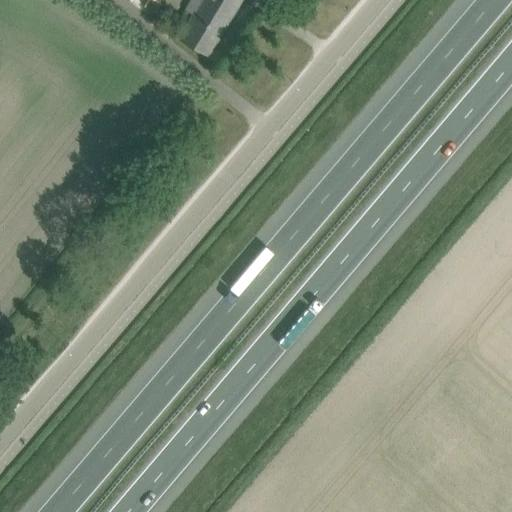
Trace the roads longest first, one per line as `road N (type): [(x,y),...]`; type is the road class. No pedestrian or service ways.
road 1 (motorway): [(494,0),(56,511)]
road 2 (motorway): [(127,511),(511,60)]
road 3 (unclassified): [(0,439),(378,0)]
